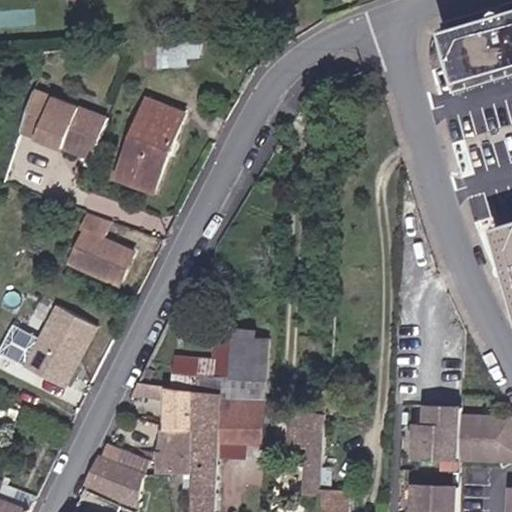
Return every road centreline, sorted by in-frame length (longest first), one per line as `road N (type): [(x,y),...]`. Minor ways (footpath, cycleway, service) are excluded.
road 1 (unclassified): [(59,511),(289,66),(331,28),(394,5)]
road 2 (residential): [(394,5),(448,236),(479,315),(511,368)]
